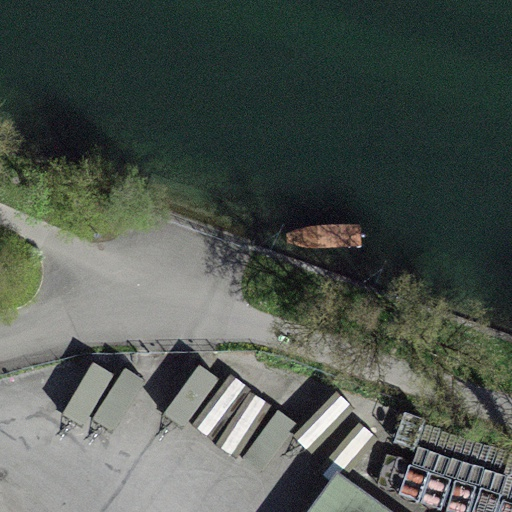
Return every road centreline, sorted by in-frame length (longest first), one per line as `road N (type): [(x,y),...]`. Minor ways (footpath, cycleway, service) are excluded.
road 1 (unclassified): [(248,320),(511,410)]
road 2 (residential): [(0,342),(176,317),(248,320)]
